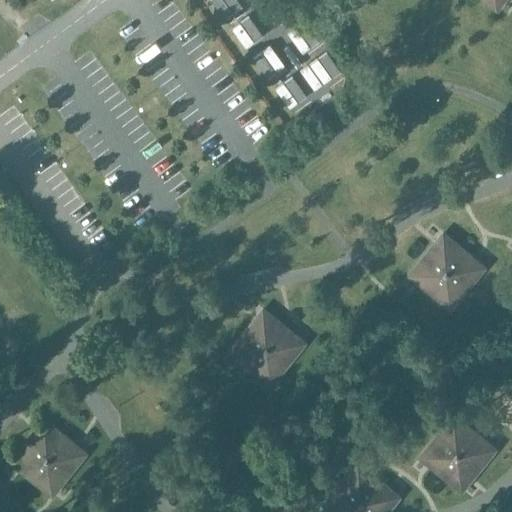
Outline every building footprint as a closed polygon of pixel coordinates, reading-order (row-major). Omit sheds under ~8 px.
[(503,0),(486,0),(497,9),(503,0)] [(109,94),(129,82),(123,73),(104,86),(109,94)] [(426,254),(447,271),(464,250),(443,233),(426,254)] [(447,271),(467,287),(484,267),(464,250),(447,271)] [(447,271),(426,254),(409,274),(430,291),(447,271)] [(467,287),(447,271),(430,291),(450,308),(467,287)] [(246,330),(267,346),(284,326),(263,309),(246,330)] [(284,326),(267,346),(288,363),(304,342),(284,326)] [(250,367),(267,346),(246,330),(230,350),(250,367)] [(267,346),(250,367),(271,384),(288,363),(267,346)] [(437,436),(458,453),(474,432),(453,415),(437,436)] [(48,457),(65,436),(44,420),(27,440),(48,457)] [(458,453),(478,469),(495,449),(474,432),(458,453)] [(65,436),(48,457),(69,474),(85,453),(65,436)] [(458,453),(437,436),(420,457),(441,473),(458,453)] [(48,457),(27,440),(11,461),(31,478),(48,457)] [(458,453),(441,473),(462,490),(478,469),(458,453)] [(48,457),(31,478),(52,494),(69,474),(48,457)] [(341,483),(361,500),(378,480),(358,463),(341,483)] [(361,500),(376,511),(385,511),(399,496),(378,480),(361,500)] [(351,511),(361,500),(341,483),(324,504),(334,511),(351,511)] [(376,511),(361,500),(351,511),(376,511)]
